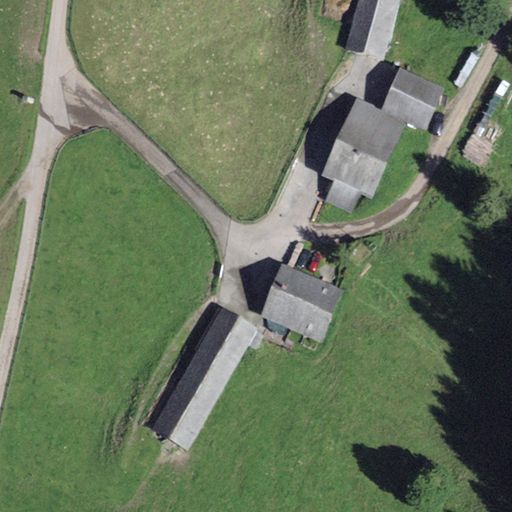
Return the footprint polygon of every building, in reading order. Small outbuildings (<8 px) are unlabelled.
[(400,0),(364,0),(350,49),(384,58),(400,0)] [(442,93),(404,75),(387,112),(424,130),(442,93)] [(402,133),(359,114),(329,180),(372,199),(402,133)] [(337,298),(286,272),(265,316),(315,341),(337,298)] [(256,334),(225,316),(156,432),(187,450),(256,334)]
